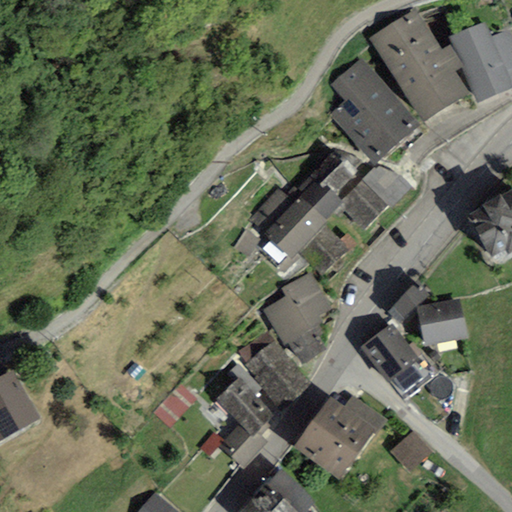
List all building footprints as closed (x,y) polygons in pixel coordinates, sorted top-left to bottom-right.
[(415,9),(368,39),(423,123),(470,94),(455,72),(461,67),(456,55),(450,47),(442,50),(415,9)] [(485,22),(448,38),(456,55),(461,67),(477,104),(511,88),(511,84),(511,82),(492,38),(485,22)] [(511,36),(509,30),(492,38),(511,82),(511,81),(511,36)] [(329,115),(373,166),(420,124),(360,57),(331,83),(346,100),(329,115)] [(352,155),(335,150),(297,190),(302,194),(300,196),(327,221),(341,207),(343,204),(340,201),(370,171),(352,155)] [(374,169),(370,171),(340,201),(343,204),(341,207),(364,233),(388,206),(391,209),(413,187),(402,176),(379,167),(374,169)] [(348,250),(322,226),(327,221),(300,196),(302,194),(297,190),(294,187),(286,196),(279,189),(250,219),(264,233),(263,234),(290,261),(298,253),(322,277),(348,250)] [(511,188),(466,216),(491,258),(506,250),(509,255),(511,252),(511,188)] [(261,240),(245,230),(234,248),(250,257),(261,240)] [(311,272),(281,289),(286,297),(263,310),(283,346),(288,343),(301,365),(326,351),(318,338),(323,335),(318,326),(322,324),(319,317),(332,310),(311,272)] [(420,293),(413,286),(386,311),(399,324),(430,295),(424,289),(420,293)] [(459,300),(417,308),(424,347),(467,339),(459,300)] [(392,324),(360,349),(388,383),(389,381),(404,400),(434,376),(392,324)] [(266,331),(238,352),(246,364),(274,341),(266,331)] [(311,386),(274,341),(246,364),(244,366),(281,411),(311,386)] [(13,370),(0,376),(0,442),(40,420),(13,370)] [(239,377),(215,400),(239,425),(252,436),(256,433),(260,437),(279,418),(239,377)] [(196,401),(180,385),(153,413),(170,429),(196,401)] [(344,407),(330,396),(293,448),(338,480),(372,433),(375,429),(344,407)] [(351,396),(344,407),(375,429),(372,433),(376,435),(388,421),(351,396)] [(260,437),(256,433),(252,436),(239,425),(223,441),(218,447),(243,470),(267,443),(260,437)] [(390,452),(409,474),(433,453),(414,431),(390,452)] [(218,447),(223,441),(213,433),(200,448),(210,457),(218,447)] [(282,469),(267,486),(296,511),(306,511),(317,500),(282,469)] [(238,511),(296,511),(267,486),(265,483),(238,511)] [(176,511),(155,493),(138,511),(176,511)]
